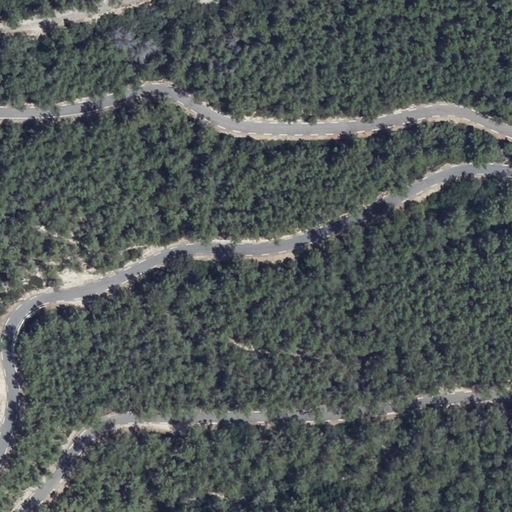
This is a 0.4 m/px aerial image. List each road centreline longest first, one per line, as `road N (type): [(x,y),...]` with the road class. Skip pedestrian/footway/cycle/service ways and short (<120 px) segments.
road 1 (tertiary): [(511,170),(463,167),(294,242),(183,248),(93,287),(40,298),(11,326),(14,396),(0,450)]
road 2 (tertiary): [(22,511),(85,437),(115,418),(337,414),(511,392)]
road 3 (tertiary): [(0,111),(79,108),(163,87),(238,126),(342,127),(452,109),(511,132)]
